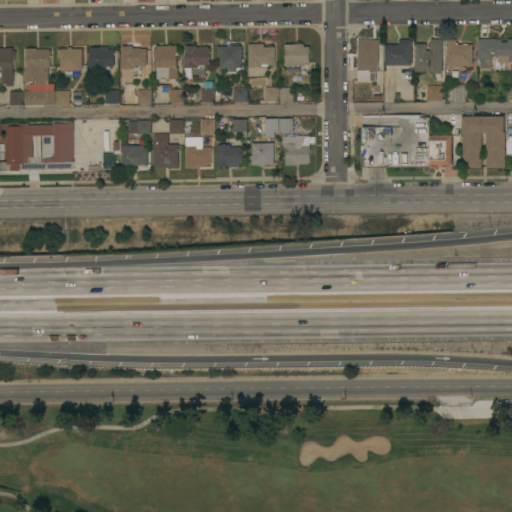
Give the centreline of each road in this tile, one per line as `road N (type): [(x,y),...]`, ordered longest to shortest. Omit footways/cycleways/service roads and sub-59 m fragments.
road 1 (motorway): [(511,236),(0,275)]
road 2 (motorway): [(0,352),(511,364)]
road 3 (motorway): [(511,276),(0,283)]
road 4 (secondary): [(0,392),(511,386)]
road 5 (motorway): [(0,321),(511,315)]
road 6 (secondary): [(511,198),(0,204)]
road 7 (residential): [(511,12),(0,17)]
road 8 (residential): [(335,0),(338,199)]
